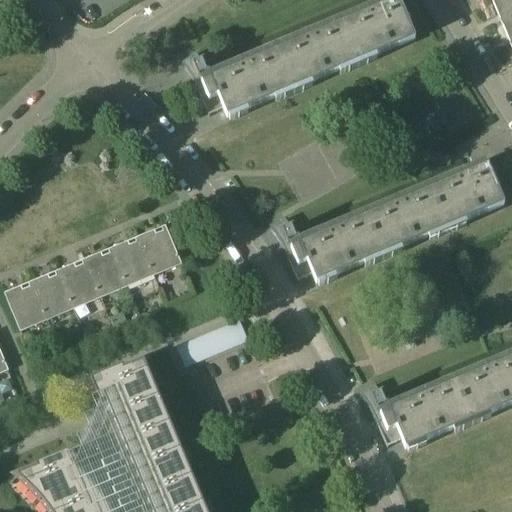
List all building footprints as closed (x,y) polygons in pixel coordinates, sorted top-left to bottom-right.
[(416,39),(399,0),(384,0),(376,4),(208,75),(202,66),(195,55),(182,64),(185,69),(190,77),(208,115),(222,109),(227,119),(416,39)] [(511,0),(499,0),(491,3),(501,27),(511,22),(511,0)] [(511,22),(501,27),(511,50),(511,49),(511,22)] [(505,204),(486,160),(419,189),(297,240),(284,221),(271,230),(274,235),(279,242),(297,281),(312,274),(316,284),(505,204)] [(137,239),(139,244),(153,278),(181,266),(165,228),(164,228),(166,232),(151,239),(150,234),(137,239)] [(111,251),(112,255),(127,289),(153,278),(139,244),(125,250),(123,245),(111,251)] [(127,289),(112,255),(98,261),(96,257),(84,262),(86,266),(87,265),(102,300),(127,289)] [(57,273),(59,277),(73,311),(102,300),(87,265),(86,266),(71,272),(70,268),(57,273)] [(31,284),(32,288),(47,323),(73,311),(59,277),(45,283),(43,279),(31,284)] [(47,323),(32,288),(18,294),(16,290),(4,295),(20,334),(47,323)] [(248,343),(242,330),(239,323),(176,349),(185,370),(248,343)] [(0,376),(8,373),(0,353),(0,376)] [(511,406),(511,354),(490,363),(387,407),(373,388),(361,397),(364,402),(369,409),(387,448),(401,441),(405,451),(511,406)] [(100,405),(144,511),(205,511),(143,363),(123,371),(122,369),(123,369),(123,368),(90,381),(100,405)] [(144,511),(100,405),(76,462),(68,453),(35,466),(36,468),(37,467),(38,469),(17,478),(20,480),(37,499),(41,503),(47,511),(144,511)]
